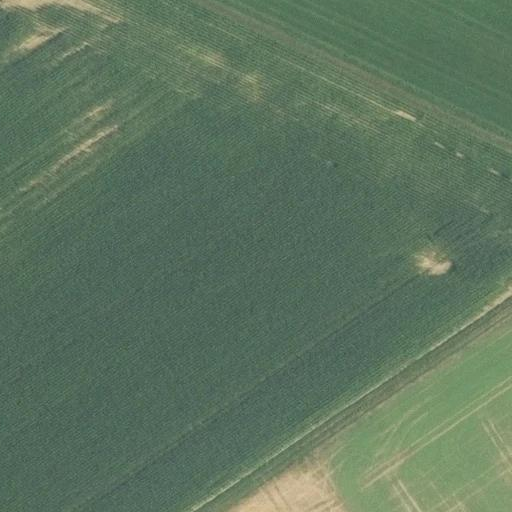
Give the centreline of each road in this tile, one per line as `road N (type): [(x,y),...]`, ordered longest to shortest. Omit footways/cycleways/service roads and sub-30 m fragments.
road 1 (track): [(207,511),(511,303)]
road 2 (track): [(194,0),(511,151)]
